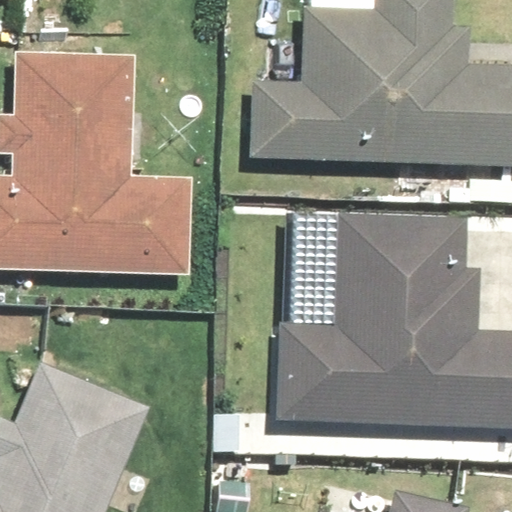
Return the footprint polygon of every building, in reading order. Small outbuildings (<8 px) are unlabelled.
[(240,80),(238,154),(511,163),(511,62),(460,61),(462,24),(442,23),(442,0),(364,0),(364,6),(292,3),(289,82),(240,80)] [(0,168),(0,266),(179,272),(181,174),(124,172),(128,58),(4,54),(2,113),(0,113),(0,151),(1,151),(0,169),(0,168)] [(268,322),(265,416),(511,425),(511,331),(469,329),(472,264),(453,263),(455,215),(328,211),(324,324),(268,322)] [(0,511),(100,511),(145,407),(27,357),(0,420),(0,511)] [(458,511),(460,505),(386,488),(380,511),(308,511),(306,511),(305,511),(458,511)]
